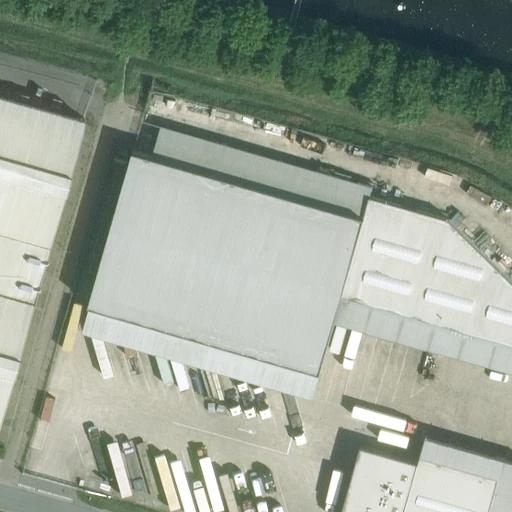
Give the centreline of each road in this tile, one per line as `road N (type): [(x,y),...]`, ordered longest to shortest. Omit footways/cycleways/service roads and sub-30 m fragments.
road 1 (unclassified): [(5,494),(114,110)]
road 2 (unknown): [(28,501),(64,398),(101,376),(156,380),(333,428)]
road 3 (unknown): [(333,428),(348,387),(359,382),(480,396),(511,415)]
